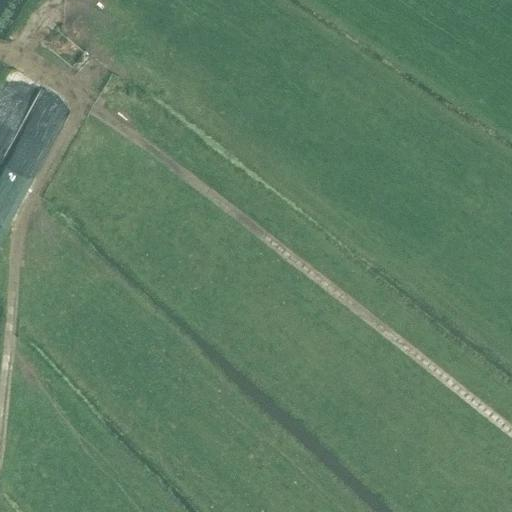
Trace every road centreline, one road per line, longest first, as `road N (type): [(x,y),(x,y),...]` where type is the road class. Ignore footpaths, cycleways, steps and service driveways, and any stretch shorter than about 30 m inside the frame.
road 1 (track): [(511,434),(162,160),(0,51)]
road 2 (track): [(0,410),(12,247),(88,108)]
